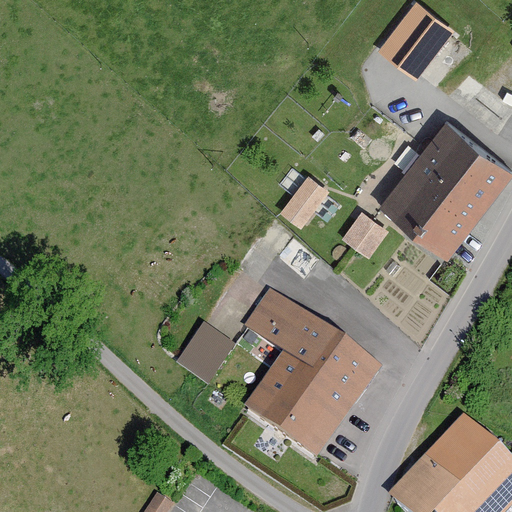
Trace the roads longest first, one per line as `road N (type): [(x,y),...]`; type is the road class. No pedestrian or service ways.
road 1 (residential): [(0,266),(219,456),(296,511)]
road 2 (residential): [(373,511),(384,468),(511,232)]
